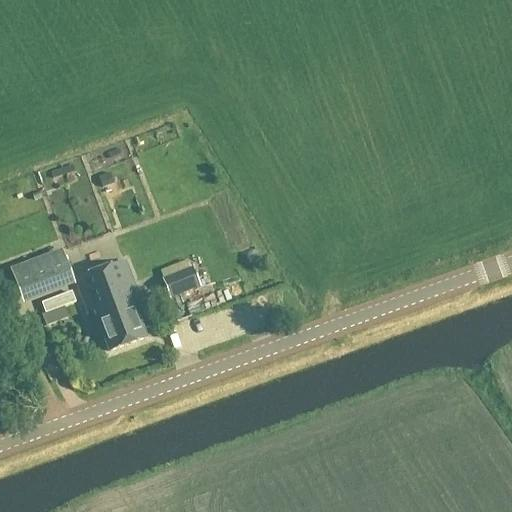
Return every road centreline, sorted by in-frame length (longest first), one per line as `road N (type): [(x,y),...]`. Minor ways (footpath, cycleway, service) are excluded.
road 1 (unclassified): [(0,450),(511,267)]
road 2 (track): [(61,428),(0,315)]
